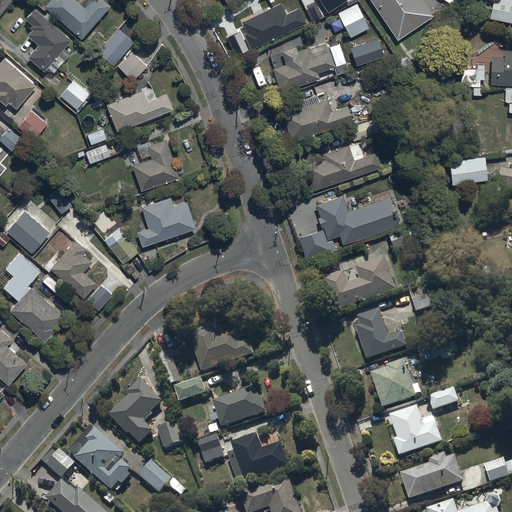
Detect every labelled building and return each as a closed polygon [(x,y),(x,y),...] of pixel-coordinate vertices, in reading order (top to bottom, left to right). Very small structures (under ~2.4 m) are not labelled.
[(112,4),(111,3),(106,0),(90,0),(86,6),(78,0),(50,0),(45,6),(83,38),(112,4)] [(280,0),(277,0),(240,18),(249,47),(306,20),(280,0)] [(423,0),(371,0),(397,37),(432,12),(423,0)] [(511,21),(511,0),(482,0),(481,6),(491,7),(489,18),(511,21)] [(356,1),(337,11),(351,37),(369,27),(356,1)] [(44,14),(35,7),(26,19),(33,24),(31,26),(33,28),(29,33),(40,43),(29,56),(45,69),(48,66),(54,71),(71,52),(65,47),(72,39),(49,20),(53,16),(47,11),(44,14)] [(135,42),(118,28),(97,52),(114,66),(135,42)] [(312,55),(309,46),(298,49),(297,45),(281,50),(285,63),(273,67),(281,91),(320,78),(318,71),(335,65),(330,49),(312,55)] [(504,55),(491,55),(491,68),(489,68),(488,82),(490,82),(490,84),(511,85),(511,49),(504,49),(504,55)] [(148,66),(132,50),(113,69),(129,85),(148,66)] [(37,85),(4,57),(0,62),(0,97),(7,104),(10,101),(17,107),(37,85)] [(78,108),(90,93),(72,79),(60,94),(78,108)] [(156,96),(153,88),(145,91),(144,89),(128,95),(128,94),(119,98),(120,99),(108,104),(118,130),(175,108),(167,92),(156,96)] [(352,120),(347,104),(332,109),(328,97),(319,100),(317,94),(281,106),(293,140),(352,120)] [(47,122),(32,110),(20,125),(35,138),(47,122)] [(378,131),(374,118),(348,126),(353,140),(378,131)] [(152,158),(134,164),(142,190),(181,177),(168,138),(152,143),(151,139),(138,143),(142,157),(151,154),(152,158)] [(349,143),(319,153),(320,156),(305,162),(314,189),(381,166),(376,151),(364,155),(359,142),(349,145),(349,143)] [(107,143),(86,151),(90,163),(111,154),(107,143)] [(485,155),(449,158),(452,183),(487,180),(485,155)] [(400,164),(372,174),(379,195),(408,184),(400,164)] [(511,171),(501,170),(498,189),(511,191),(511,171)] [(344,194),(316,203),(328,239),(341,235),(343,243),(400,225),(391,196),(348,209),(344,194)] [(174,204),(171,195),(142,206),(149,226),(138,230),(144,246),(197,227),(188,200),(174,204)] [(50,232),(25,209),(7,229),(32,252),(50,232)] [(410,223),(388,231),(394,247),(416,239),(410,223)] [(138,252),(121,228),(105,239),(122,264),(138,252)] [(308,259),(331,251),(324,229),(300,237),(308,259)] [(11,238),(2,231),(0,232),(0,243),(4,247),(11,238)] [(88,248),(76,239),(51,268),(84,297),(98,282),(85,270),(93,261),(84,253),(88,248)] [(41,270),(19,251),(6,268),(14,275),(4,286),(20,299),(11,309),(46,340),(57,327),(56,326),(65,314),(31,285),(30,287),(28,285),(41,270)] [(397,291),(382,257),(325,277),(340,308),(397,291)] [(433,284),(410,292),(418,314),(440,306),(433,284)] [(379,309),(357,318),(367,363),(406,345),(379,309)] [(242,344),(238,332),(220,337),(216,326),(190,334),(202,373),(255,356),(250,341),(242,344)] [(13,338),(2,328),(0,329),(0,375),(9,383),(27,362),(8,345),(13,338)] [(453,338),(418,348),(423,363),(443,357),(443,360),(455,357),(454,353),(457,352),(453,338)] [(170,351),(158,355),(170,387),(182,383),(170,351)] [(400,361),(367,373),(381,411),(418,398),(400,361)] [(202,378),(175,387),(180,403),(207,394),(202,378)] [(163,402),(142,380),(126,395),(128,397),(109,416),(128,436),(130,435),(141,446),(154,432),(146,423),(154,416),(152,414),(163,402)] [(455,388),(429,397),(434,411),(460,403),(455,388)] [(257,389),(214,402),(222,429),(268,415),(262,398),(260,399),(257,389)] [(416,406),(390,416),(398,456),(442,442),(416,406)] [(179,423),(158,429),(164,449),(185,442),(179,423)] [(126,454),(98,430),(96,431),(92,428),(71,452),(78,458),(76,460),(113,492),(120,484),(123,486),(132,476),(129,474),(134,469),(122,459),(126,454)] [(238,483),(245,481),(245,483),(290,467),(282,443),(279,444),(277,439),(262,444),(258,435),(232,444),(237,458),(230,460),(238,483)] [(225,458),(218,436),(199,443),(206,464),(225,458)] [(63,480),(76,464),(56,446),(42,462),(63,480)] [(444,453),(396,470),(407,502),(460,483),(454,456),(444,453)] [(485,464),(492,483),(511,476),(511,461),(506,464),(504,458),(485,464)] [(173,478),(153,461),(140,476),(160,493),(173,478)] [(241,495),(241,497),(227,502),(230,511),(259,511),(270,508),(271,511),(300,511),(289,479),(241,495)] [(60,511),(106,511),(80,489),(77,493),(64,482),(48,501),(60,511)] [(455,497),(425,506),(424,511),(500,511),(498,493),(455,497)]
